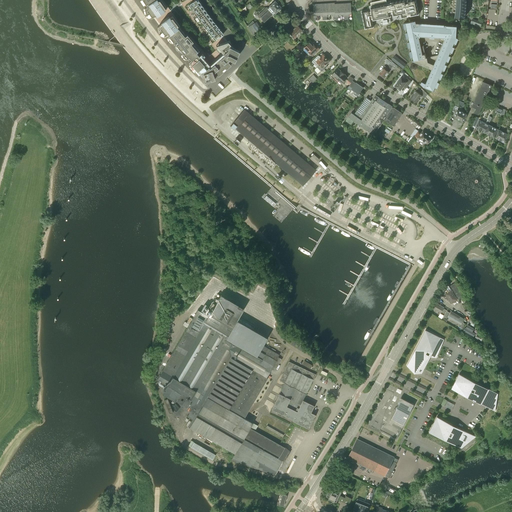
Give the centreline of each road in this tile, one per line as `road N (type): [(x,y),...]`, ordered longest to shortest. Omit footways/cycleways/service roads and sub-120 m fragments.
road 1 (secondary): [(509,165),(355,71),(297,9)]
road 2 (secondary): [(302,506),(384,371)]
road 3 (residential): [(432,229),(327,169)]
